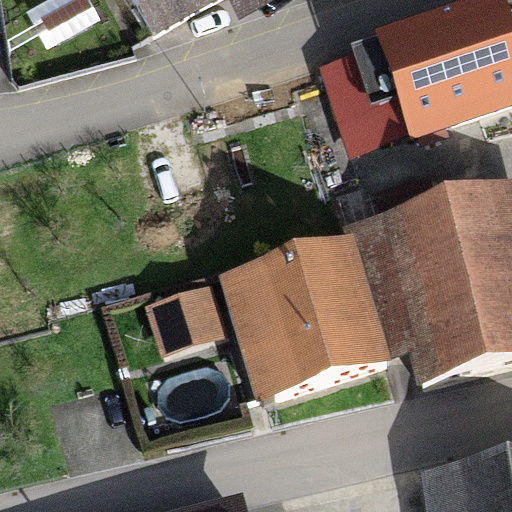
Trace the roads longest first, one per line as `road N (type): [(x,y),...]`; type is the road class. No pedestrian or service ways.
road 1 (residential): [(511,411),(40,511)]
road 2 (residential): [(417,0),(0,125)]
